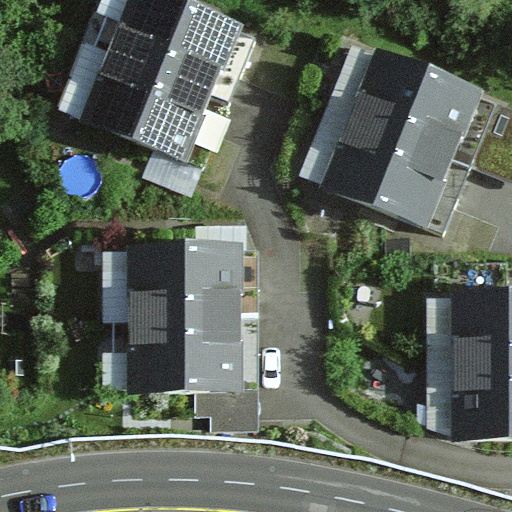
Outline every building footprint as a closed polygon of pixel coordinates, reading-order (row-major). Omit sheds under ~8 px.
[(242,40),(150,0),(137,0),(109,63),(213,108),(242,40)] [(455,166),(483,96),(380,56),(353,126),(455,166)] [(213,108),(109,63),(79,133),(182,178),(203,130),(213,108)] [(353,126),(325,197),(427,238),(455,166),(353,126)] [(130,262),(130,338),(254,338),(254,262),(130,262)] [(511,289),(450,289),(450,368),(511,367),(511,289)] [(254,414),(254,338),(130,338),(130,414),(254,414)] [(511,367),(450,368),(450,446),(511,446),(511,367)]
